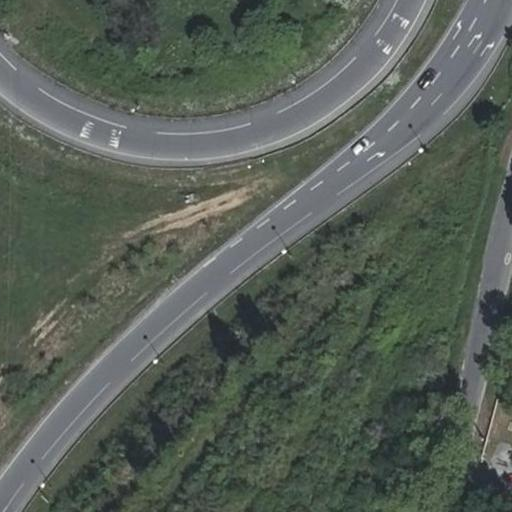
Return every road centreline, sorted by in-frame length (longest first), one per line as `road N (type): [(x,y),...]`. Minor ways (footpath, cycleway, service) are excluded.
road 1 (trunk): [(0,496),(67,406),(142,332),(423,104),(492,0)]
road 2 (trunk): [(411,0),(358,74),(320,103),(219,144),(119,140),(70,121),(0,73)]
road 3 (unclassified): [(511,218),(440,511)]
